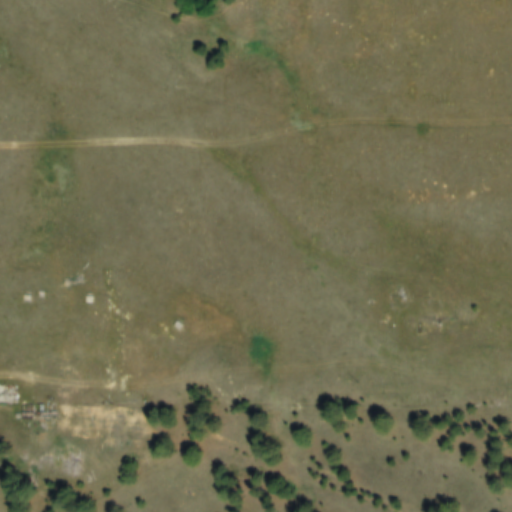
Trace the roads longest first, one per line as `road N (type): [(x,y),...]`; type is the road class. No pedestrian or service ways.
road 1 (track): [(0,141),(177,141),(230,162),(291,222),(346,260),(511,278)]
road 2 (track): [(70,412),(177,436),(395,511)]
